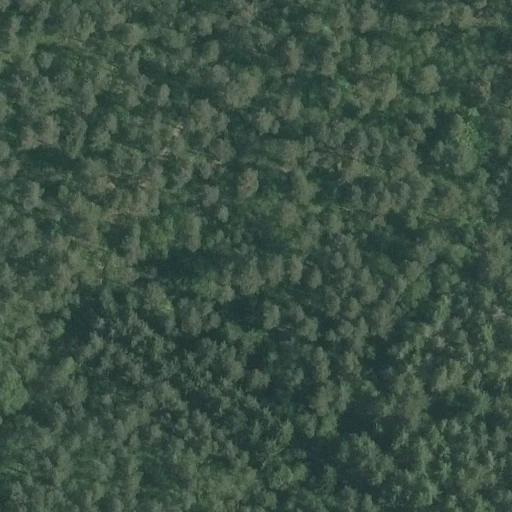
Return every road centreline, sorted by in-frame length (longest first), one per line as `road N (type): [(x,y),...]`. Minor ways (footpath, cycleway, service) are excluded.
road 1 (track): [(388,511),(100,287),(101,272),(256,0)]
road 2 (track): [(0,438),(100,287)]
